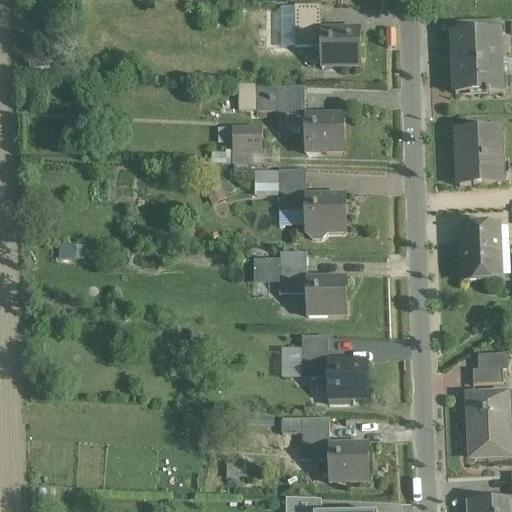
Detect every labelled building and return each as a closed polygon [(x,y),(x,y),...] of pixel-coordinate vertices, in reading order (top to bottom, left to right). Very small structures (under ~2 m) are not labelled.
[(321,32),(320,8),(294,8),(294,48),(320,48),(320,32),(321,32)] [(360,69),(360,32),(321,32),(320,32),(320,48),(320,69),(360,69)] [(501,33),(453,35),(455,96),(504,94),(501,33)] [(280,90),(280,88),(256,89),(257,114),(278,114),(278,91),(280,90)] [(280,90),(278,91),(278,114),(279,130),(304,130),(304,118),(305,117),(305,90),(280,90)] [(345,155),(344,117),(305,117),(304,118),(304,130),(305,155),(345,155)] [(262,130),(234,130),(234,152),(262,152),(262,130)] [(500,131),(463,133),(463,151),(457,151),(458,190),(502,188),(500,131)] [(306,172),(279,173),(279,174),(279,186),(280,214),(306,214),(306,213),(305,199),(306,198),(306,172)] [(279,174),(255,174),(255,187),(279,186),(279,174)] [(346,236),(345,198),(306,198),(305,199),(306,213),(306,214),(306,236),(312,242),(322,242),(328,236),(346,236)] [(498,228),(462,228),(464,285),(501,283),(498,228)] [(94,261),(94,247),(59,246),(58,260),(94,261)] [(306,256),(280,256),(280,298),(306,298),(306,280),(306,256)] [(278,283),(278,259),(253,260),(254,284),(278,283)] [(306,280),(306,298),(306,318),(346,318),(346,280),(306,280)] [(329,364),(328,339),(302,339),(302,380),(328,380),(328,364),(329,364)] [(508,356),(478,358),(478,372),(503,371),(503,372),(508,372),(508,356)] [(329,364),(328,364),(328,380),(329,402),(329,403),(329,407),(350,407),(350,402),(368,402),(368,364),(329,364)] [(478,372),(473,372),(473,387),(503,386),(503,372),(503,371),(478,372)] [(508,396),(468,398),(471,460),(510,459),(509,425),(511,424),(511,401),(508,402),(508,396)] [(302,436),(302,422),(283,422),(284,436),(302,436)] [(328,422),(302,422),(302,436),(303,464),(328,463),(328,447),(329,447),(328,422)] [(329,447),(328,447),(328,463),(329,485),(368,484),(368,447),(329,447)] [(321,511),(321,501),(286,500),(285,511),(321,511)] [(511,511),(511,503),(471,505),(470,511),(511,511)]
